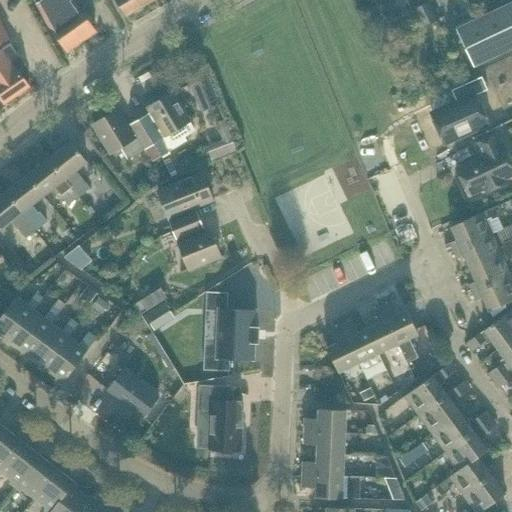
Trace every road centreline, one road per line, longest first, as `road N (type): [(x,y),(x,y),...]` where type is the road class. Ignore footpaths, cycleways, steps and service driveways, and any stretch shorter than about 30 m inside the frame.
road 1 (residential): [(258,507),(158,486),(0,369)]
road 2 (tertiary): [(0,134),(76,74),(208,0)]
road 3 (residential): [(258,507),(275,486),(286,327),(298,320)]
road 4 (residential): [(298,320),(268,247),(253,240),(240,207)]
road 5 (residential): [(298,320),(415,265)]
